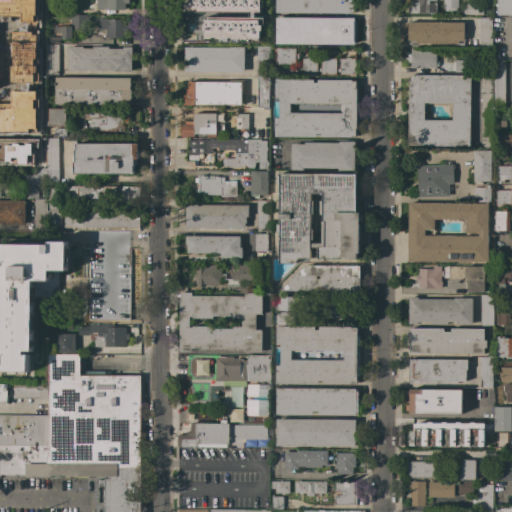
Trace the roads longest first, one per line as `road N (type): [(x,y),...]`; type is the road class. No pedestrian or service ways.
road 1 (residential): [(160,511),(156,0)]
road 2 (residential): [(381,511),(379,0)]
